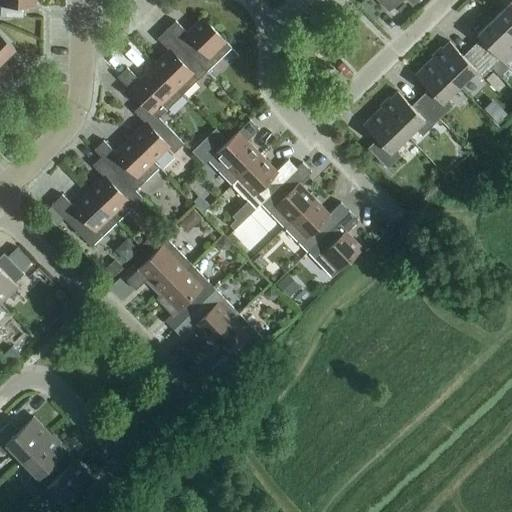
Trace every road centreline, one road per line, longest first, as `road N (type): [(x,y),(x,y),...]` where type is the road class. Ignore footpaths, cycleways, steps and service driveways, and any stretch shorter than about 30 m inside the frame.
road 1 (residential): [(0,209),(80,295),(116,312),(182,381),(115,447),(54,387),(35,380),(0,400)]
road 2 (unclassified): [(0,198),(71,117),(83,0)]
road 3 (residential): [(311,130),(448,0)]
road 4 (residential): [(311,130),(399,222)]
road 5 (residential): [(265,21),(271,91),(311,130)]
